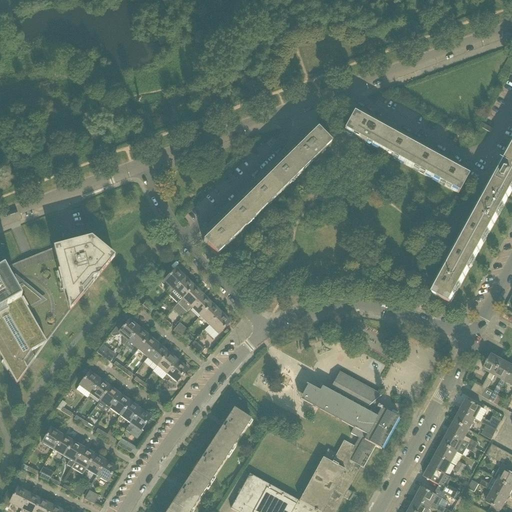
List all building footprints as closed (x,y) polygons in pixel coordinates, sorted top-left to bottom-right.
[(468,177),(361,118),(353,114),(344,132),(458,194),(468,177)] [(317,130),(307,140),(213,233),(203,242),(217,257),(331,144),(317,130)] [(511,150),(440,283),(433,295),(451,304),(511,191),(511,150)] [(91,238),(82,241),(57,247),(56,248),(53,248),(33,257),(24,260),(4,269),(1,270),(0,271),(0,270),(0,357),(16,385),(27,370),(32,364),(35,359),(46,343),(70,312),(83,295),(88,289),(93,284),(93,283),(94,282),(99,277),(115,258),(91,238)] [(166,292),(169,296),(186,279),(176,270),(172,273),(168,269),(159,278),(169,288),(168,289),(166,292)] [(194,288),(186,279),(169,296),(178,304),(194,288)] [(203,296),(194,288),(178,304),(187,313),(191,309),(203,296)] [(200,317),(212,305),(203,296),(191,309),(200,317)] [(142,306),(151,313),(153,310),(145,303),(142,306)] [(209,326),(221,314),(212,305),(200,317),(209,326)] [(156,312),(154,315),(162,322),(164,319),(156,312)] [(209,326),(218,335),(230,323),(221,314),(209,326)] [(172,326),(164,319),(162,322),(170,329),(172,326)] [(140,329),(130,321),(127,324),(123,320),(110,335),(114,337),(120,335),(124,339),(123,345),(125,347),(128,342),(128,343),(140,329)] [(180,324),(175,329),(173,332),(181,338),(183,336),(183,335),(187,330),(180,324)] [(149,338),(140,329),(128,343),(138,350),(138,351),(149,338)] [(183,336),(181,338),(189,345),(191,342),(183,336)] [(159,345),(149,338),(138,351),(138,350),(135,354),(145,362),(147,359),(147,358),(159,345)] [(195,342),(191,346),(200,355),(204,350),(195,342)] [(157,367),(168,354),(159,345),(147,358),(147,359),(157,367)] [(101,357),(110,363),(112,360),(99,350),(96,353),(101,357)] [(166,375),(178,362),(168,354),(157,367),(166,375)] [(475,384),(471,391),(483,397),(495,376),(503,361),(491,355),(483,370),(490,374),(482,388),(475,384)] [(495,376),(501,380),(489,401),(494,404),(498,396),(506,382),(511,370),(511,366),(503,361),(495,376)] [(166,375),(177,383),(188,370),(178,362),(166,375)] [(115,363),(113,366),(122,372),(124,369),(115,363)] [(130,378),(132,375),(124,369),(122,372),(130,378)] [(90,394),(100,380),(89,373),(76,391),(87,398),(90,394)] [(350,434),(359,438),(365,441),(362,447),(360,445),(350,462),(360,467),(363,469),(375,447),(381,450),(399,418),(382,409),(382,408),(373,403),(385,393),(385,392),(381,396),(339,373),(329,391),(322,388),(319,392),(307,386),(300,401),(317,410),(353,429),(350,434)] [(144,384),(136,377),(134,380),(142,386),(144,384)] [(110,388),(100,380),(90,394),(100,402),(110,388)] [(151,393),(153,390),(144,384),(142,386),(151,393)] [(120,395),(110,388),(100,402),(110,409),(120,395)] [(165,399),(156,392),(154,395),(163,402),(165,399)] [(120,417),(130,403),(120,395),(110,409),(120,417)] [(502,399),(498,396),(494,404),(498,406),(502,399)] [(475,420),(481,408),(467,400),(460,411),(475,420)] [(140,410),(130,403),(120,417),(130,424),(140,410)] [(61,412),(71,418),(73,415),(63,409),(61,412)] [(234,409),(222,427),(213,441),(230,452),(251,420),(234,409)] [(138,436),(141,432),(151,418),(140,410),(130,424),(125,431),(130,434),(132,432),(138,436)] [(469,430),(475,420),(460,411),(454,422),(469,430)] [(83,425),(85,422),(76,417),(74,420),(83,425)] [(488,426),(497,431),(502,422),(493,417),(490,422),(483,418),(481,422),(481,423),(488,426)] [(94,427),(85,422),(83,425),(92,431),(94,427)] [(463,441),(469,430),(454,422),(449,433),(463,441)] [(483,436),(492,441),(497,431),(488,426),(483,436)] [(51,429),(47,427),(41,435),(46,438),(42,444),(53,451),(62,436),(51,429)] [(98,430),(96,433),(105,439),(107,435),(98,430)] [(114,444),(116,440),(118,436),(110,431),(107,435),(105,439),(114,444)] [(463,441),(449,433),(443,444),(457,452),(463,455),(467,449),(473,453),(476,448),(463,441)] [(73,442),(62,436),(53,451),(64,457),(73,442)] [(359,438),(354,447),(344,442),(337,455),(328,450),(299,502),(317,511),(336,511),(344,498),(350,502),(354,494),(347,491),(360,467),(350,462),(360,445),(362,447),(365,441),(359,438)] [(121,440),(117,446),(134,456),(138,450),(121,440)] [(213,441),(202,458),(192,473),(210,484),(230,452),(213,441)] [(84,449),(73,442),(64,457),(70,461),(67,465),(72,468),(75,463),(75,464),(84,449)] [(451,463),(457,452),(443,444),(436,455),(451,463)] [(486,455),(493,459),(498,448),(492,445),(486,455)] [(493,459),(498,462),(504,451),(498,448),(493,459)] [(95,455),(84,449),(75,464),(75,463),(72,468),(83,474),(85,470),(86,470),(95,455)] [(498,462),(504,465),(510,454),(504,451),(498,462)] [(97,477),(105,462),(95,455),(86,470),(97,477)] [(445,474),(451,463),(436,455),(430,466),(445,474)] [(97,477),(107,483),(116,468),(105,462),(97,477)] [(430,466),(424,478),(439,486),(445,474),(430,466)] [(464,470),(457,466),(454,471),(462,475),(464,470)] [(43,467),(40,473),(50,479),(53,473),(43,467)] [(26,471),(36,476),(38,473),(28,468),(26,471)] [(511,488),(511,473),(504,470),(498,481),(511,488)] [(192,473),(181,490),(172,504),(183,511),(191,511),(210,484),(192,473)] [(40,477),(50,483),(51,479),(41,474),(40,477)] [(317,511),(299,502),(250,475),(231,509),(236,511),(317,511)] [(468,490),(474,493),(479,485),(472,481),(468,490)] [(479,485),(487,489),(489,485),(482,481),(479,485)] [(511,488),(498,481),(492,492),(507,500),(511,491),(511,488)] [(444,489),(442,488),(440,492),(450,497),(454,488),(447,484),(444,489)] [(62,489),(72,494),(74,491),(64,486),(62,489)] [(450,511),(446,509),(439,506),(443,499),(422,488),(416,499),(431,508),(436,510),(438,511),(450,511)] [(30,495),(18,489),(13,497),(8,494),(2,505),(8,508),(10,504),(22,510),(30,495)] [(85,500),(94,505),(99,496),(89,491),(85,500)] [(489,511),(500,511),(501,511),(507,500),(492,492),(486,503),(492,506),(489,511)] [(25,511),(34,511),(40,500),(30,495),(22,510),(25,511)] [(413,511),(429,511),(431,508),(416,499),(410,510),(413,511)] [(48,511),(52,506),(40,500),(34,511),(48,511)]
